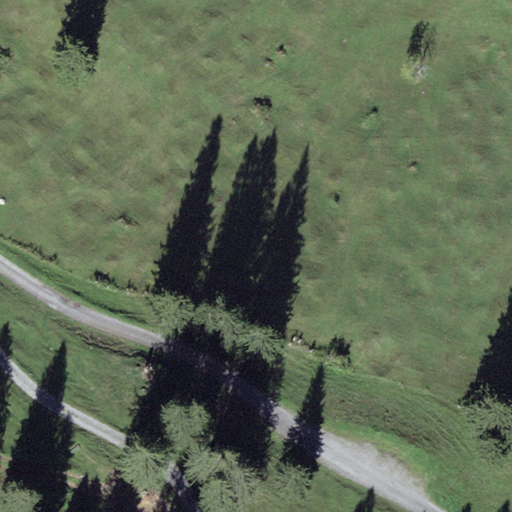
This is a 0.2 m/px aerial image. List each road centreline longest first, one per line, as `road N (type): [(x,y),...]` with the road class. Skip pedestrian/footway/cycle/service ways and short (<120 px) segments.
road 1 (track): [(0,262),(67,305),(216,364),(301,435),(438,511)]
road 2 (track): [(193,511),(158,460),(37,394),(0,358)]
road 3 (track): [(132,511),(104,492),(0,458)]
